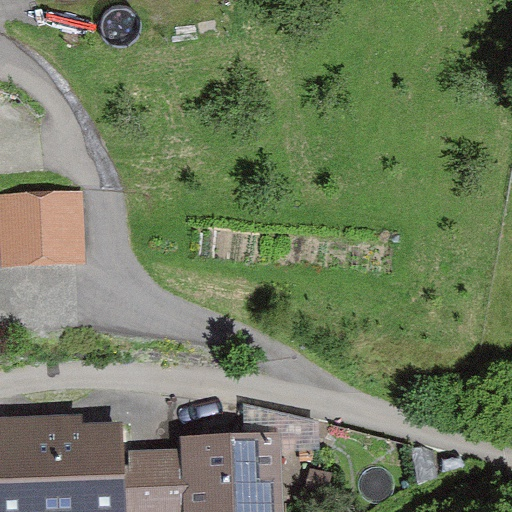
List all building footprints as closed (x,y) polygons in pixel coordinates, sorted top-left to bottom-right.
[(74,204),(9,205),(10,257),(75,256),(74,204)] [(0,511),(122,511),(121,463),(119,436),(0,440),(0,511)] [(190,449),(191,460),(192,511),(273,511),(271,446),(190,449)] [(162,511),(192,511),(191,460),(161,461),(162,511)] [(162,511),(161,461),(121,463),(122,511),(162,511)]
